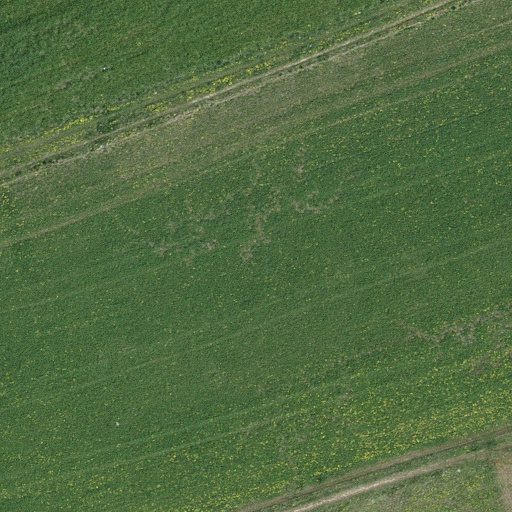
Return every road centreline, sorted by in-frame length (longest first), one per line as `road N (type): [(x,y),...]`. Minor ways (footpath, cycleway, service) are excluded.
road 1 (track): [(0,177),(445,0)]
road 2 (track): [(297,511),(511,442)]
